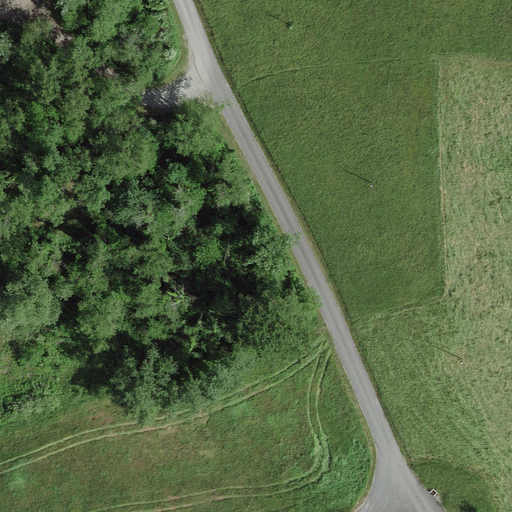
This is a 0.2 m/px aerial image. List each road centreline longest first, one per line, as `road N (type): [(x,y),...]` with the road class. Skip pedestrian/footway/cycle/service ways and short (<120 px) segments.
road 1 (track): [(182,0),(216,84),(335,313),(406,484),(428,511)]
road 2 (track): [(216,84),(156,98),(0,5)]
road 3 (track): [(0,239),(48,210),(89,150),(174,98)]
